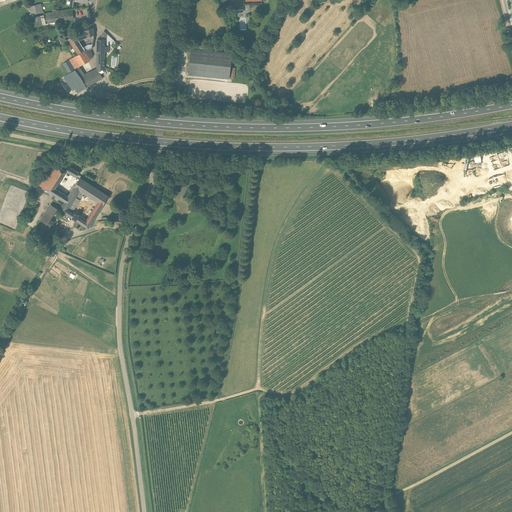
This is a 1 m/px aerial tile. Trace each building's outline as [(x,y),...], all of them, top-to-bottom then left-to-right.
[(29,7),(32,14),(43,11),(41,4),(29,7)] [(45,15),(46,23),(74,19),(72,11),(45,15)] [(45,15),(34,17),(35,26),(46,24),(46,23),(45,15)] [(75,56),(85,51),(88,50),(91,49),(92,48),(93,43),(89,45),(89,44),(86,45),(86,46),(83,47),(79,40),(88,37),(94,35),(93,28),(87,29),(73,37),(65,41),(71,50),(73,52),(72,53),(74,56),(75,56)] [(108,52),(108,46),(108,35),(104,31),(100,39),(97,39),(97,69),(99,72),(104,69),(104,52),(108,52)] [(229,79),(232,53),(191,48),(188,75),(229,79)] [(73,57),(68,60),(74,70),(80,67),(79,66),(82,64),(90,60),(89,59),(93,57),(91,49),(88,50),(85,51),(75,56),(74,56),(75,56),(73,57)] [(69,74),(74,70),(68,60),(62,64),(69,74)] [(99,72),(97,69),(88,73),(85,75),(80,67),(74,70),(81,82),(99,72)] [(86,88),(103,78),(99,72),(81,82),(83,85),(85,88),(86,87),(86,88)] [(65,202),(68,196),(55,188),(66,171),(67,171),(67,170),(53,162),(39,185),(46,189),(56,196),(65,202)] [(67,170),(67,171),(77,177),(79,172),(69,166),(67,170)] [(88,228),(108,196),(80,178),(68,196),(65,202),(59,210),(82,224),(88,228)] [(59,210),(65,202),(56,196),(51,204),(57,209),(59,210)] [(57,209),(51,204),(41,220),(47,225),(49,221),(57,209)]
